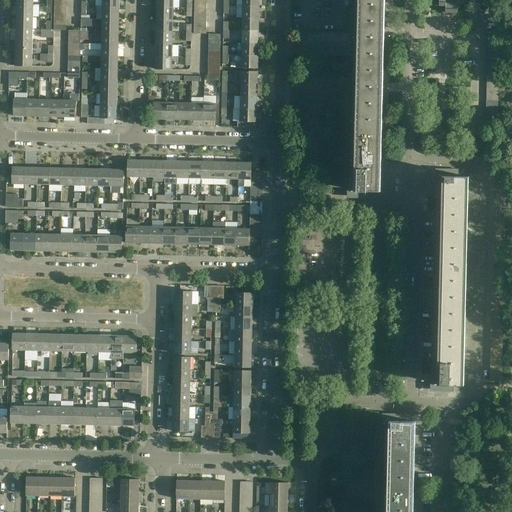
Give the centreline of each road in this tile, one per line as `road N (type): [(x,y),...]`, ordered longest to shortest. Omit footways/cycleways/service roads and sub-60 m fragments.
road 1 (residential): [(440,409),(472,407),(482,396),(484,180),(476,164),(410,163)]
road 2 (unknown): [(411,138),(469,138),(479,106),(477,27),(411,21)]
road 3 (residential): [(410,408),(410,210)]
road 4 (residential): [(410,163),(411,0)]
road 5 (residential): [(154,275),(0,269)]
road 6 (residential): [(0,324),(154,324)]
road 7 (residential): [(279,148),(282,0)]
road 8 (residential): [(6,458),(153,460)]
road 9 (residential): [(136,146),(138,0)]
road 10 (residential): [(136,146),(279,148)]
road 11 (residential): [(272,411),(410,408)]
road 12 (residential): [(0,144),(136,146)]
road 13 (residential): [(153,460),(154,324)]
road 14 (residential): [(276,208),(410,210)]
road 15 (residential): [(272,411),(275,279)]
road 16 (residential): [(275,279),(154,275)]
